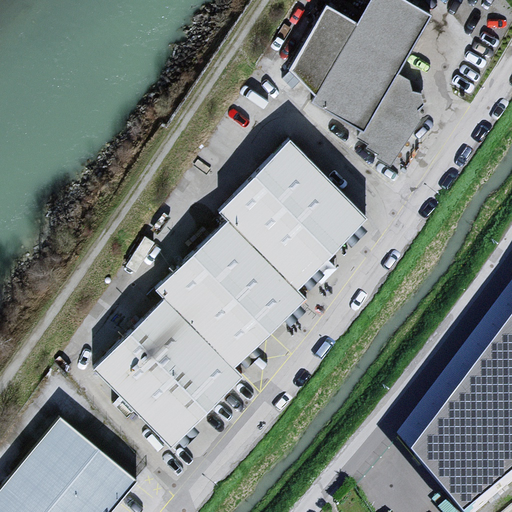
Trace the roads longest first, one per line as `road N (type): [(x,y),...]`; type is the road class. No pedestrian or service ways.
road 1 (unclassified): [(511,59),(301,360),(172,511)]
road 2 (unclassified): [(511,245),(311,511)]
